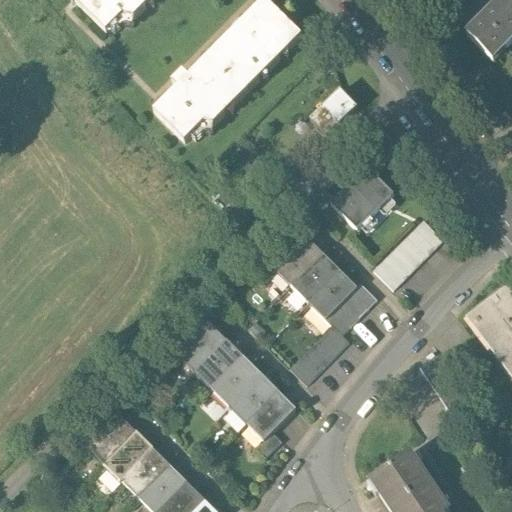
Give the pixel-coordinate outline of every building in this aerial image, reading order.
[(105,39),(123,21),(135,23),(157,0),(81,0),(74,8),(105,39)] [(511,0),(503,0),(468,37),(493,63),(506,50),(511,44),(511,0)] [(187,149),(207,128),(215,130),(303,41),(267,5),(243,29),(199,74),(190,83),(184,77),(174,87),(180,93),(156,117),(187,149)] [(339,93),(324,108),(335,132),(357,111),(339,93)] [(396,154),(379,136),(361,154),(372,165),(329,207),(355,234),(392,198),(372,177),(396,154)] [(443,245),(423,225),(373,275),(393,295),(443,245)] [(323,258),(307,242),(276,274),(292,290),(323,258)] [(340,275),(323,258),(292,290),(309,307),(340,275)] [(357,293),(340,275),(309,307),(326,324),(357,293)] [(378,305),(361,289),(357,293),(326,324),(333,331),(343,340),(378,305)] [(511,295),(510,292),(467,324),(511,383),(511,295)] [(196,377),(227,346),(210,329),(179,361),(196,377)] [(333,331),(290,375),(307,391),(349,347),(343,340),(333,331)] [(443,361),(440,357),(420,371),(459,429),(480,416),(457,382),(489,361),(474,340),(443,361)] [(213,395),(244,363),(227,346),(196,377),(213,395)] [(231,412),(262,380),(244,363),(213,395),(231,412)] [(248,428),(279,397),(262,380),(231,412),(248,428)] [(273,437),(296,414),(279,397),(248,428),(265,445),(273,437)] [(106,470),(136,438),(118,421),(88,453),(106,470)] [(265,445),(256,453),(266,463),(282,446),(273,437),(265,445)] [(123,487),(153,455),(136,438),(106,470),(97,478),(115,495),(123,487)] [(141,504),(171,472),(153,455),(123,487),(141,504)] [(447,511),(411,458),(372,484),(390,511),(447,511)] [(149,511),(165,511),(188,489),(171,472),(141,504),(149,511)] [(199,511),(206,506),(188,489),(165,511),(199,511)]
